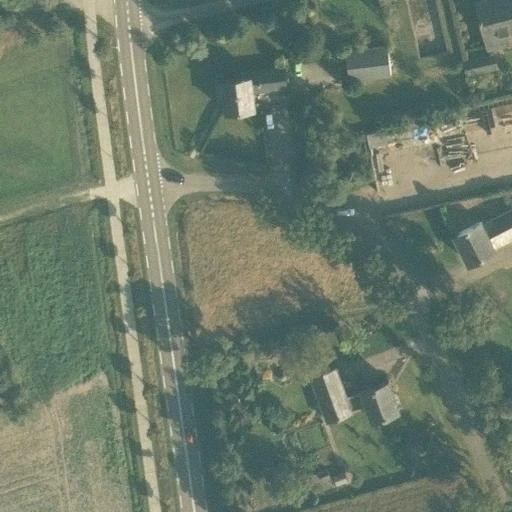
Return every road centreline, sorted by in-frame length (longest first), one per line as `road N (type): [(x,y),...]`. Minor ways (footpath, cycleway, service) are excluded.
road 1 (unclassified): [(495,511),(416,329),(354,240),(273,200),(208,187),(147,192)]
road 2 (primary): [(183,511),(147,192)]
road 3 (primary): [(147,192),(129,23)]
